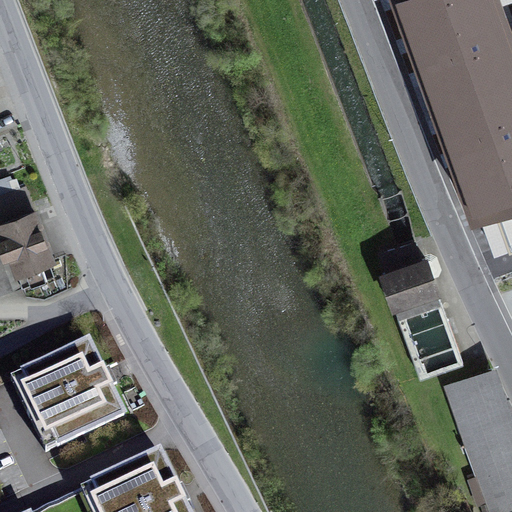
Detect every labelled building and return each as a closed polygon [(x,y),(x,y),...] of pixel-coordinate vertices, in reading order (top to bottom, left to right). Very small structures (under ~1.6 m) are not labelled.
[(388,0),(473,234),(496,226),(510,264),(511,262),(511,35),(499,0),(388,0)] [(14,173),(0,177),(0,228),(2,233),(0,233),(0,247),(2,255),(9,253),(22,288),(55,276),(50,262),(56,259),(26,185),(19,188),(14,173)] [(431,252),(420,255),(416,241),(377,253),(395,312),(444,297),(431,252)] [(90,334),(10,373),(47,451),(128,412),(90,334)] [(511,511),(511,408),(496,363),(445,381),(477,473),(466,477),(477,505),(481,503),(484,511),(511,511)] [(79,485),(91,511),(193,511),(162,446),(79,485)]
